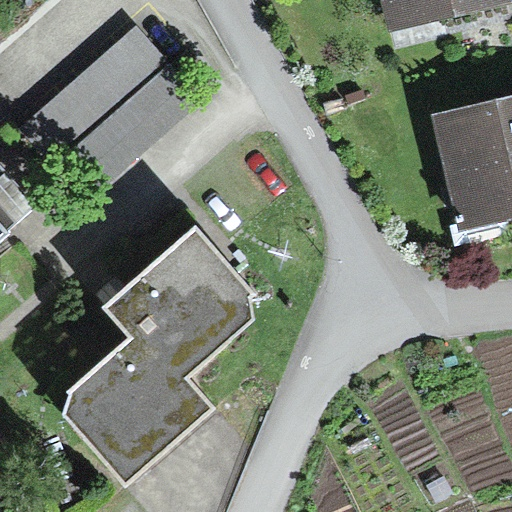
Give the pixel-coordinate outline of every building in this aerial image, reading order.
[(384,0),(392,28),(503,0),(384,0)] [(31,120),(65,158),(89,136),(102,150),(189,73),(143,21),(31,120)] [(511,105),(448,122),(477,229),(511,219),(511,105)] [(200,214),(108,297),(134,325),(76,378),(48,403),(132,495),(237,399),(207,367),(280,300),(200,214)] [(0,239),(9,232),(0,221),(0,239)]
